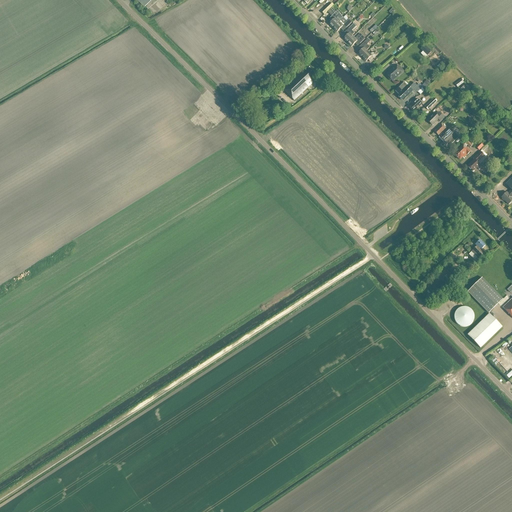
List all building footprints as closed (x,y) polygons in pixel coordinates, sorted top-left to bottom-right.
[(136,0),(144,8),(152,0),(136,0)] [(334,19),(329,25),(333,29),(339,23),(343,18),(342,17),(339,14),(340,14),(337,11),(333,15),(332,17),(334,19)] [(339,23),(333,29),(337,33),(343,27),(344,26),(345,24),(344,23),(346,21),(343,18),(339,23)] [(345,24),(344,26),(346,28),(347,27),(352,23),(348,19),(346,21),(344,23),(345,24)] [(347,44),(353,37),(352,36),(354,34),(352,31),(357,27),(354,24),(347,31),(349,34),(343,40),(347,44)] [(360,34),(357,37),(355,39),(353,37),(347,44),(351,48),(357,42),(360,44),(365,39),(362,37),(360,34)] [(358,54),(362,58),(368,52),(367,50),(370,48),(367,45),(370,42),(368,39),(361,45),(364,48),(358,54)] [(425,46),(421,50),(426,55),(427,56),(428,56),(430,53),(431,53),(425,46)] [(368,52),(362,58),(366,62),(371,57),(373,59),(378,55),(376,53),(375,54),(373,53),(370,54),(368,52)] [(435,66),(440,60),(435,55),(430,61),(435,66)] [(398,66),(395,69),(394,67),(391,70),(391,71),(387,75),(392,81),(400,74),(401,75),(404,72),(398,66)] [(317,77),(308,68),(304,73),(302,71),(282,89),(294,102),(314,83),(312,81),(317,77)] [(461,80),(455,85),(457,88),(464,83),(461,80)] [(412,91),(417,87),(414,84),(409,88),(404,83),(395,92),(400,96),(398,97),(402,101),(405,98),(406,99),(413,92),(412,91)] [(464,87),(460,91),(464,95),(468,91),(464,87)] [(422,105),(417,99),(415,101),(416,102),(409,108),(414,113),(422,105)] [(434,105),(437,102),(434,99),(431,102),(425,107),(428,111),(434,105)] [(444,118),(439,113),(436,116),(434,114),(427,121),(432,126),(438,120),(440,122),(444,118)] [(445,129),(441,125),(434,132),(438,136),(445,129)] [(450,146),(458,138),(450,129),(446,134),(444,132),(439,138),(446,146),(448,143),(450,146)] [(470,153),(463,145),(454,155),(455,155),(455,156),(456,157),(460,161),(463,158),(464,159),(467,156),(470,153)] [(477,163),(484,156),(480,152),(473,159),(474,160),(467,167),(470,171),(471,172),(472,172),(472,173),(477,168),(479,171),(482,168),(477,163)] [(511,178),(506,185),(511,190),(508,194),(507,193),(501,198),(509,205),(511,202),(511,178)] [(472,252),(469,255),(476,262),(478,259),(481,256),(484,253),(481,250),(485,246),(480,241),(476,245),(477,247),(475,249),(472,252)] [(459,252),(464,257),(473,248),(468,243),(459,252)] [(482,278),(467,292),(488,314),(503,300),(482,278)] [(511,299),(503,308),(511,317),(511,299)] [(459,306),(455,324),(471,327),(475,310),(459,306)] [(489,314),(467,335),(480,348),(502,328),(489,314)] [(497,365),(499,362),(493,356),(490,360),(497,365)]
